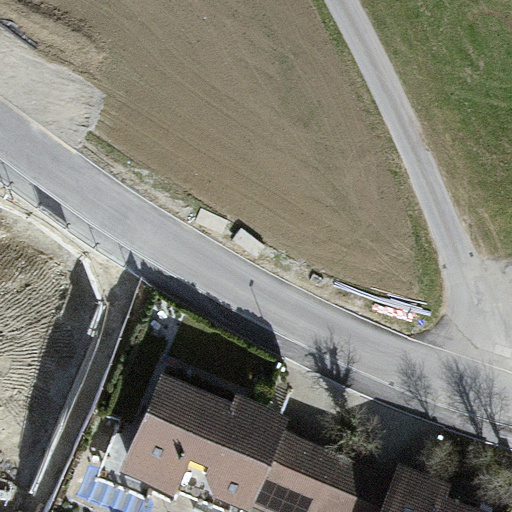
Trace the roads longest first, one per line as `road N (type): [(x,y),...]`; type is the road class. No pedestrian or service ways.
road 1 (residential): [(0,133),(143,230),(324,335),(465,386)]
road 2 (residential): [(465,386),(474,306),(429,185),(337,0)]
